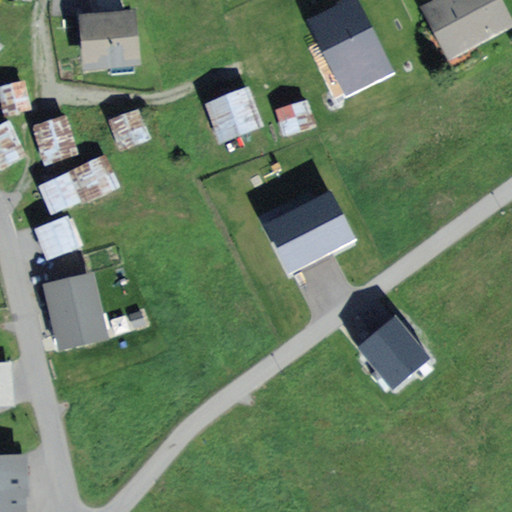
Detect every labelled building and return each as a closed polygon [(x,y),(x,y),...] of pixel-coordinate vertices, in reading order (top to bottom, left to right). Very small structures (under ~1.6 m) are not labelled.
[(396,74),(358,0),(340,0),(305,18),(346,99),(396,74)] [(498,0),(446,0),(431,8),(453,51),(510,23),(498,0)] [(140,14),(93,20),(99,66),(145,61),(140,14)] [(257,95),(216,113),(229,143),(270,125),(257,95)] [(314,109),(285,116),(291,142),(321,134),(314,109)] [(143,114),(116,126),(126,148),(153,136),(143,114)] [(72,124),(42,134),(52,164),(82,153),(72,124)] [(126,189),(115,162),(78,176),(91,208),(126,189)] [(327,193),(261,226),(285,276),(352,243),(327,193)] [(108,338),(93,272),(42,284),(58,350),(108,338)] [(430,357),(395,316),(358,347),(393,389),(430,357)]
